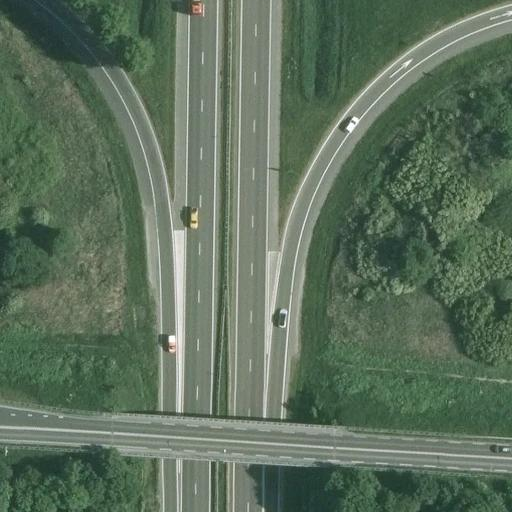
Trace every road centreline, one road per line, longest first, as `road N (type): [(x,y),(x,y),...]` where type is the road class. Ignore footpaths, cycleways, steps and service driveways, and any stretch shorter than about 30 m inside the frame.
road 1 (motorway): [(247,467),(287,255),(323,157),(400,65),(458,30),(511,15)]
road 2 (motorway): [(45,0),(120,83),(155,176),(185,511)]
road 3 (secondary): [(511,458),(0,427)]
road 4 (motorway): [(202,0),(193,511)]
road 5 (motorway): [(247,467),(255,0)]
